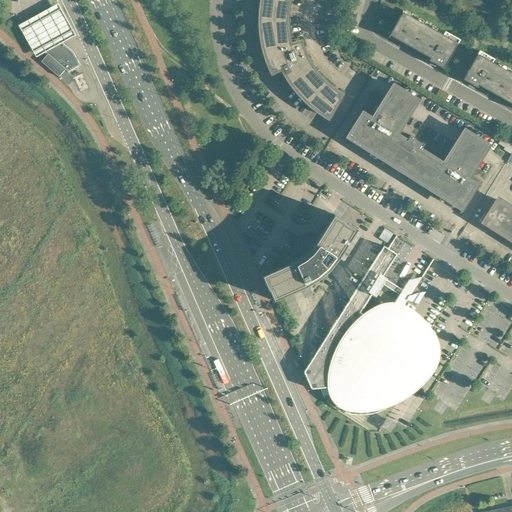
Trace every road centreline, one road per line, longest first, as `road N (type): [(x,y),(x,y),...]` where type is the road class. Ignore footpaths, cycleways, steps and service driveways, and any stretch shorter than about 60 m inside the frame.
road 1 (secondary): [(65,0),(296,511)]
road 2 (secondary): [(332,511),(105,0)]
road 3 (unclassified): [(511,295),(274,144),(224,67),(217,0)]
road 4 (unclassified): [(511,125),(372,49),(363,37),(371,0)]
road 5 (tertiary): [(345,511),(511,451)]
